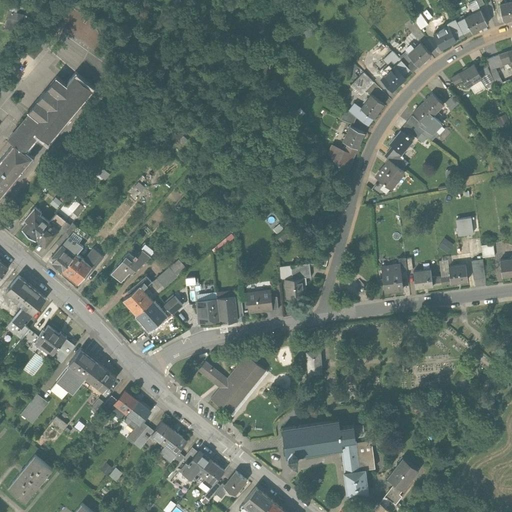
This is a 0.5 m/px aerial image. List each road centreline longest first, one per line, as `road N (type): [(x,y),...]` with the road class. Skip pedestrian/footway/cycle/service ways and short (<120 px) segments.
road 1 (residential): [(511,30),(452,55),(397,107),(363,172),(319,321)]
road 2 (tertiary): [(137,369),(313,511)]
road 3 (residential): [(319,321),(511,293)]
road 4 (residential): [(137,369),(191,343),(319,321)]
road 5 (tertiary): [(0,242),(104,330),(137,369)]
